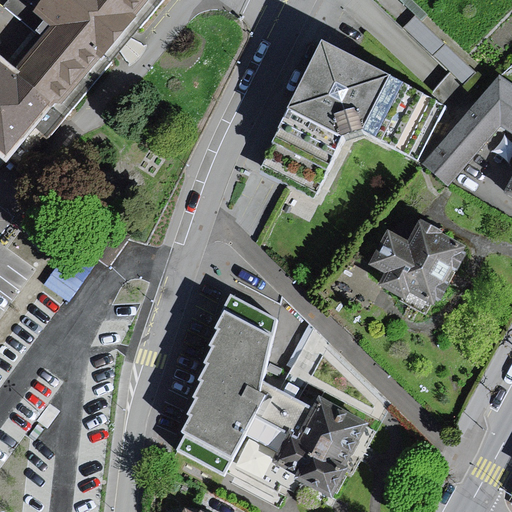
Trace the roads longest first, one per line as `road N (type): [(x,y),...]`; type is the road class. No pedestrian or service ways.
road 1 (residential): [(125,511),(154,360),(208,212),(302,0)]
road 2 (unknown): [(46,511),(78,359)]
